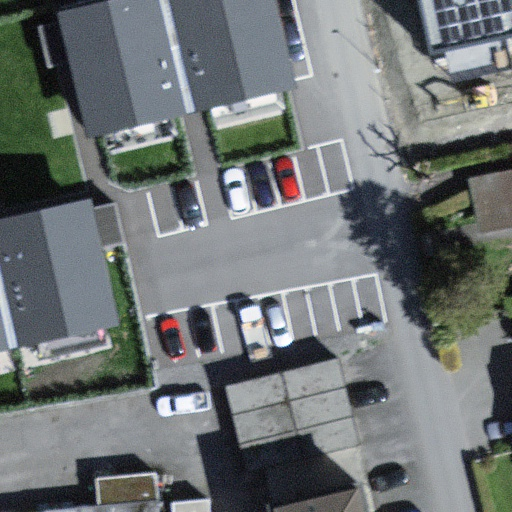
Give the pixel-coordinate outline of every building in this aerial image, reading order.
[(166,0),(113,0),(65,12),(94,133),(192,110),(166,0)] [(278,0),(166,0),(192,110),(299,85),(278,0)] [(511,0),(419,0),(432,54),(511,36),(511,0)] [(511,175),(474,182),(484,238),(511,233),(511,175)] [(97,198),(0,219),(0,348),(125,321),(97,198)] [(340,358),(224,386),(246,474),(362,446),(340,358)] [(164,511),(163,476),(107,479),(109,511),(85,511),(164,511)] [(391,511),(383,481),(283,507),(284,511),(391,511)]
